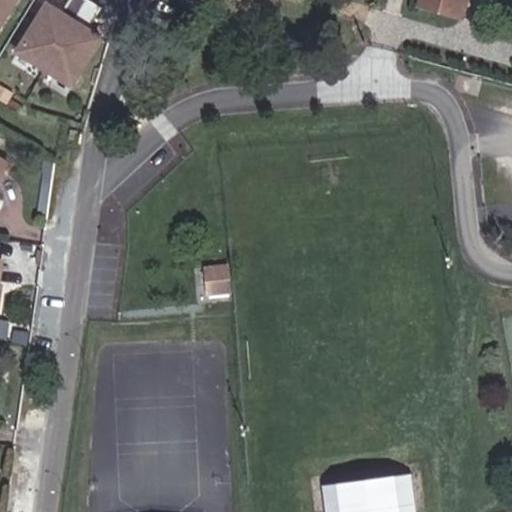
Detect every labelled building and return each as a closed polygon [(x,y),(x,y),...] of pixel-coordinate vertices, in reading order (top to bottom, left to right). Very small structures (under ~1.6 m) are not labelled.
[(0,0),(0,30),(18,0),(0,0)] [(75,85),(101,42),(87,34),(100,11),(81,0),(71,0),(61,18),(47,10),(21,52),(35,61),(32,66),(58,81),(60,76),(75,85)] [(479,0),(436,0),(434,10),(474,20),(479,0)] [(35,61),(21,52),(18,57),(32,66),(35,61)] [(185,93),(195,78),(179,68),(169,83),(185,93)] [(75,85),(60,76),(58,81),(72,90),(75,85)] [(229,290),(226,265),(206,268),(210,293),(229,290)]
